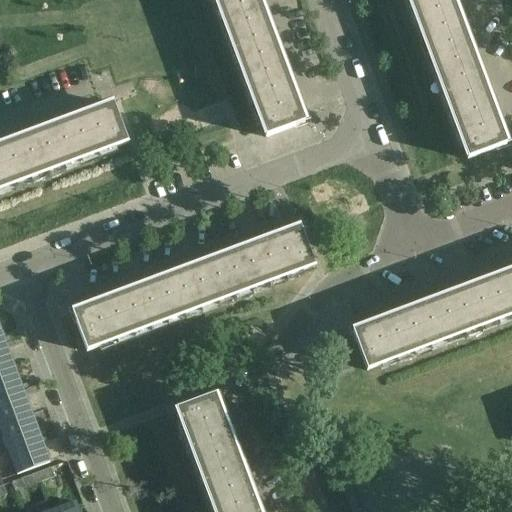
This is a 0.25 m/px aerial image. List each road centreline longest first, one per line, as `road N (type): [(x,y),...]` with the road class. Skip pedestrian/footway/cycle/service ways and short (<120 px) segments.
road 1 (residential): [(22,271),(370,139)]
road 2 (residential): [(318,511),(271,372),(333,282),(412,250)]
road 3 (residential): [(22,271),(111,511)]
road 4 (residential): [(370,139),(319,0)]
